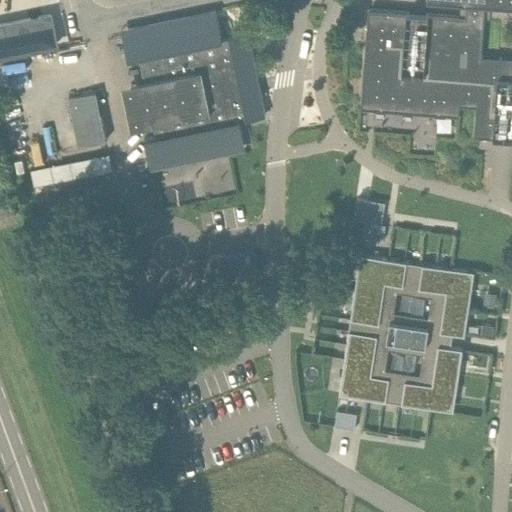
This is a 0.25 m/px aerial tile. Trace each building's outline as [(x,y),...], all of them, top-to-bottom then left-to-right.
[(365,44),(360,109),(367,110),(457,117),(459,117),(460,106),(476,107),(474,137),(483,138),(490,138),(495,139),(511,140),(511,60),(481,58),(486,4),(511,5),(511,0),(447,0),(467,2),(466,18),(368,11),(367,17),(365,44)] [(246,121),(265,117),(248,34),(229,38),(229,39),(222,41),(217,18),(123,38),(128,61),(139,59),(144,82),(124,86),(134,130),(153,126),(156,137),(144,140),(149,163),(243,144),(239,121),(246,120),(246,121)] [(0,57),(61,46),(56,23),(0,34),(0,57)] [(69,99),(79,146),(106,140),(96,93),(69,99)] [(31,172),(34,187),(113,171),(109,155),(31,172)] [(358,198),(356,219),(366,220),(365,238),(383,240),(386,200),(358,198)] [(474,273),(452,269),(368,257),(360,256),(355,290),(350,325),(367,327),(446,340),(447,333),(465,336),(468,311),(470,297),(474,273)] [(446,340),(367,327),(350,325),(344,361),(339,395),(347,396),(367,399),(431,409),(453,412),(457,388),(460,363),(462,349),(445,347),(446,340)]
